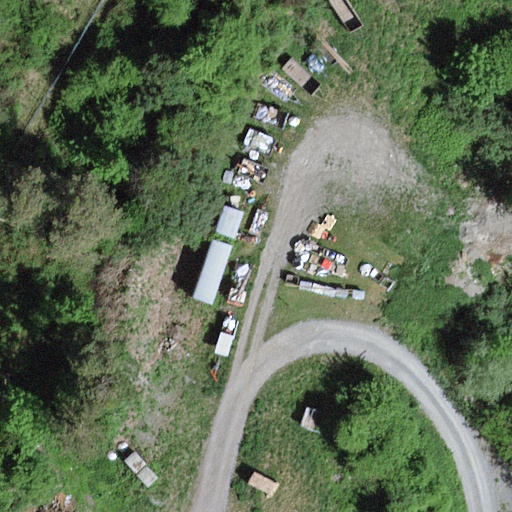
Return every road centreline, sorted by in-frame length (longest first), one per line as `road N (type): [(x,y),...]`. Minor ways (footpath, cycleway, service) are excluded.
road 1 (track): [(238,394),(281,349),(312,332),(351,334),(428,387),(474,463),(486,511)]
road 2 (track): [(238,394),(299,161),(328,132)]
